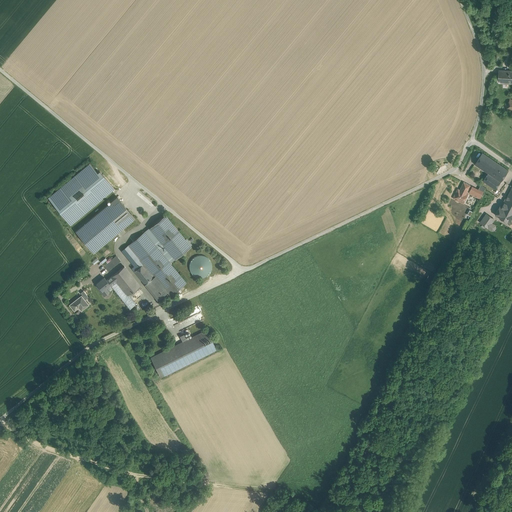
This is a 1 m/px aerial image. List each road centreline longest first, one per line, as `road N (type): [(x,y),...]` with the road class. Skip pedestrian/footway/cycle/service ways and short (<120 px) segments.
road 1 (unclassified): [(0,70),(243,271)]
road 2 (unclassified): [(243,271),(97,341),(0,420)]
road 3 (unclassified): [(243,271),(452,170),(471,140)]
road 4 (unclassified): [(460,0),(483,63),(471,140)]
